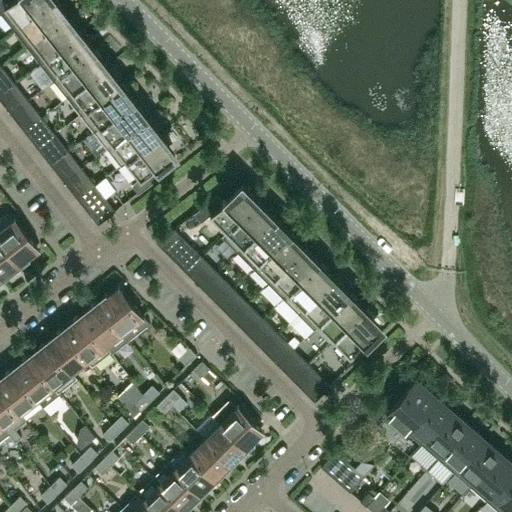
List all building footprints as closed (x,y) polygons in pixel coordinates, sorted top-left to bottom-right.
[(0,0),(0,10),(13,27),(48,0),(0,0)] [(27,44),(67,13),(57,0),(48,0),(13,27),(27,44)] [(40,61),(80,30),(67,13),(27,44),(40,61)] [(53,78),(94,47),(80,30),(40,61),(53,78)] [(67,95),(107,64),(94,47),(53,78),(67,95)] [(80,112),(120,81),(107,64),(67,95),(80,112)] [(94,129),(134,97),(120,81),(80,112),(94,129)] [(12,110),(27,99),(22,93),(8,104),(12,110)] [(107,146),(147,114),(134,97),(94,129),(107,146)] [(17,117),(32,105),(27,99),(12,110),(17,117)] [(120,163),(160,131),(147,114),(107,146),(120,163)] [(63,135),(70,145),(88,133),(81,123),(63,135)] [(39,144),(54,133),(49,127),(34,138),(39,144)] [(141,176),(174,149),(160,131),(120,163),(121,164),(127,159),(141,176)] [(44,151),(58,139),(54,133),(39,144),(44,151)] [(66,178),(80,167),(75,161),(61,172),(66,178)] [(71,185),(85,173),(80,167),(66,178),(71,185)] [(104,187),(113,202),(130,192),(120,177),(104,187)] [(223,235),(259,199),(243,183),(222,201),(216,193),(194,210),(201,219),(210,212),(227,228),(222,234),(223,235)] [(98,222),(114,210),(106,199),(90,212),(98,222)] [(238,251),(274,214),(259,199),(223,235),(238,251)] [(37,247),(7,210),(0,215),(0,237),(19,261),(37,247)] [(252,265),(289,229),(274,214),(238,251),(252,265)] [(168,251),(184,236),(175,227),(174,226),(156,240),(168,251)] [(268,281),(304,245),(289,229),(252,265),(268,281)] [(19,261),(0,237),(0,271),(2,275),(19,261)] [(283,296),(319,260),(304,245),(268,281),(283,296)] [(191,275),(207,260),(202,254),(186,270),(191,275)] [(298,311),(334,275),(319,260),(283,296),(298,311)] [(319,321),(350,290),(334,275),(298,311),(314,327),(320,322),(319,321)] [(217,301),(232,285),(227,280),(212,296),(217,301)] [(143,313),(115,285),(97,299),(128,338),(149,322),(143,313)] [(222,306),(238,290),(232,285),(217,301),(222,306)] [(334,336),(365,306),(350,290),(319,321),(320,322),(334,336)] [(128,338),(97,299),(80,312),(110,350),(110,349),(112,351),(128,338)] [(364,338),(381,322),(365,306),(334,336),(350,352),(355,357),(356,358),(370,344),(369,342),(369,343),(364,338)] [(247,331),(263,316),(258,311),(242,326),(247,331)] [(110,350),(80,312),(63,326),(93,363),(110,350)] [(252,336),(268,321),(263,316),(247,331),(252,336)] [(196,324),(184,337),(195,347),(207,334),(196,324)] [(93,363),(63,326),(46,339),(76,377),(76,376),(72,370),(87,358),(92,364),(93,363)] [(76,377),(46,339),(29,352),(59,390),(76,377)] [(278,362),(293,346),(288,341),(273,357),(278,362)] [(186,363),(196,353),(193,350),(188,345),(178,355),(186,363)] [(283,367),(298,352),(293,346),(278,362),(283,367)] [(29,352),(12,366),(37,397),(43,405),(59,393),(58,391),(59,390),(29,352)] [(200,376),(209,367),(210,367),(204,361),(202,359),(193,368),(200,376)] [(37,397),(12,366),(0,375),(0,385),(20,410),(37,397)] [(314,399),(330,384),(321,374),(305,389),(314,399)] [(386,411),(405,428),(434,394),(415,377),(386,411)] [(150,399),(159,390),(152,383),(142,393),(150,399)] [(25,418),(20,410),(0,385),(0,420),(3,424),(9,432),(15,439),(21,434),(15,426),(25,418)] [(172,402),(181,394),(173,387),(165,395),(172,402)] [(133,402),(140,409),(150,399),(142,393),(133,402)] [(421,442),(451,408),(434,394),(405,428),(421,442)] [(163,411),(172,402),(165,395),(156,404),(163,411)] [(261,430),(235,404),(219,420),(245,446),(261,430)] [(438,456),(467,422),(451,408),(421,442),(438,456)] [(119,430),(128,420),(121,413),(112,423),(119,430)] [(341,433),(366,424),(362,415),(337,424),(341,433)] [(150,425),(143,417),(134,426),(141,433),(150,425)] [(3,424),(0,420),(0,438),(9,432),(3,424)] [(245,446),(219,420),(204,435),(229,461),(245,446)] [(454,470),(483,436),(467,422),(438,456),(454,470)] [(109,440),(119,430),(112,423),(102,432),(109,440)] [(140,434),(141,433),(134,426),(125,434),(133,442),(140,434)] [(229,461),(204,435),(189,450),(184,444),(183,445),(214,476),(229,461)] [(470,484),(499,451),(483,436),(454,470),(470,484)] [(88,461),(98,451),(90,444),(81,453),(88,461)] [(214,476),(183,445),(168,460),(199,491),(214,476)] [(110,464),(119,455),(112,448),(103,456),(110,464)] [(347,460),(334,449),(321,465),(333,476),(347,460)] [(486,498),(511,469),(511,461),(499,451),(470,484),(486,498)] [(88,461),(81,453),(71,463),(78,470),(88,461)] [(102,472),(110,464),(103,456),(95,465),(102,472)] [(199,491),(168,460),(167,461),(173,466),(158,481),(183,506),(199,491)] [(511,469),(486,498),(502,511),(503,511),(511,502),(511,469)] [(57,491),(67,482),(59,475),(50,484),(57,491)] [(352,475),(344,485),(350,490),(358,480),(352,475)] [(80,494),(88,486),(81,478),(72,487),(80,494)] [(177,511),(183,506),(158,481),(143,495),(138,490),(137,491),(158,511),(177,511)] [(47,501),(57,491),(50,484),(40,494),(47,501)] [(71,503),(80,494),(72,487),(64,495),(71,503)] [(368,489),(360,499),(366,504),(374,495),(368,489)] [(158,511),(137,491),(122,506),(127,511),(158,511)] [(18,510),(27,501),(20,494),(10,503),(18,510)] [(16,511),(18,510),(10,503),(1,511),(16,511)] [(18,511),(33,511),(35,511),(26,503),(18,511)] [(376,511),(387,511),(390,509),(384,503),(376,511)]
